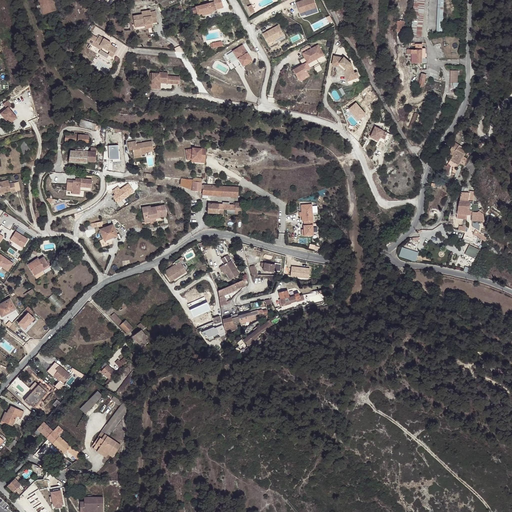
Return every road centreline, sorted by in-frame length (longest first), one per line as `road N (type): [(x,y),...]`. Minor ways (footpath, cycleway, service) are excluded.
road 1 (residential): [(388,254),(323,260),(206,232),(94,288),(0,391)]
road 2 (residential): [(469,0),(466,102),(432,159),(421,200)]
road 3 (residential): [(262,108),(333,127),(382,203),(421,200)]
road 4 (track): [(492,511),(364,398)]
road 5 (residential): [(133,50),(182,57),(204,98),(262,108)]
road 6 (track): [(511,330),(406,290),(403,265)]
road 7 (residential): [(511,292),(403,265),(388,254)]
